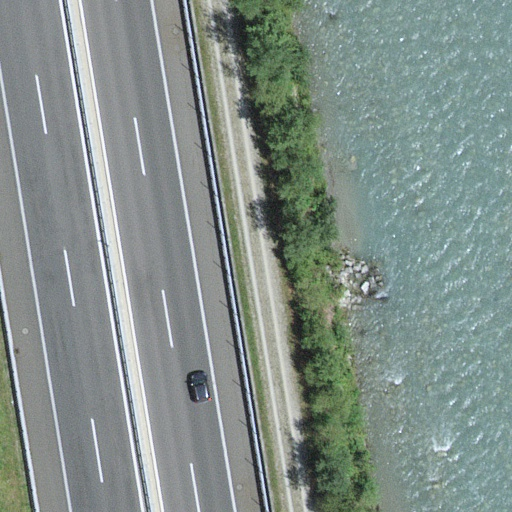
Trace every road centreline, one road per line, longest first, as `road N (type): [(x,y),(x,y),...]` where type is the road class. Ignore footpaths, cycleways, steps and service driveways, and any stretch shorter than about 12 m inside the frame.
road 1 (motorway): [(198,511),(114,0)]
road 2 (motorway): [(21,0),(103,511)]
